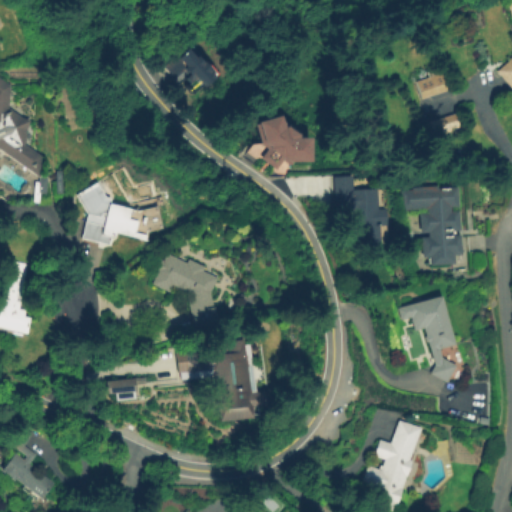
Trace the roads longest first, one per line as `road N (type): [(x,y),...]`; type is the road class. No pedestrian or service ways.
road 1 (tertiary): [(127,0),(134,54),(155,92),(302,225),(324,279),(333,348),(320,406),(275,455),(205,471),(144,453)]
road 2 (residential): [(511,217),(503,239),(511,446),(494,511)]
road 3 (tertiary): [(144,453),(0,384)]
